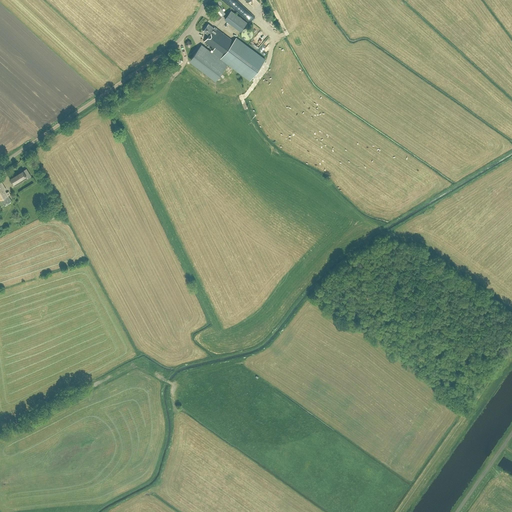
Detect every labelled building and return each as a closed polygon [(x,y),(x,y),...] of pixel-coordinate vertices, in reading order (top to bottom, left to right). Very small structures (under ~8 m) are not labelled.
[(217,20),(221,17),(214,8),(210,12),(217,20)] [(231,9),(225,17),(241,30),(247,22),(231,9)] [(215,27),(214,28),(208,24),(203,31),(208,35),(204,41),(252,77),(263,62),(241,47),(215,27)] [(254,35),(254,33),(252,31),(251,30),(249,30),(247,30),(245,30),(244,32),(243,33),(242,35),(242,37),(243,39),(244,40),(246,41),(248,42),(250,41),(252,40),(253,39),(254,37),(254,35)] [(258,47),(265,41),(259,35),(253,41),(258,47)] [(228,64),(201,44),(189,60),(215,80),(228,64)] [(9,179),(13,185),(15,187),(31,177),(26,168),(23,170),(9,179)] [(0,200),(1,200),(4,205),(11,201),(8,196),(10,194),(8,192),(6,193),(5,190),(6,190),(0,180),(0,200)] [(56,209),(47,214),(50,220),(59,215),(56,209)]
